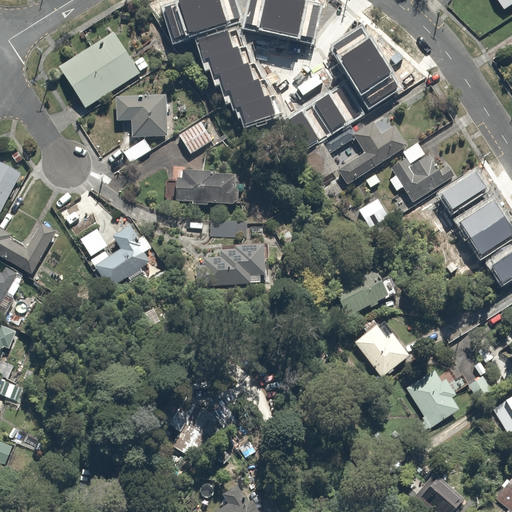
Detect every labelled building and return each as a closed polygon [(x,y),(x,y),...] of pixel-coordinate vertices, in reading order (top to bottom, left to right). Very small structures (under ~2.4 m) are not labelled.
[(193,48),(190,44),(213,29),(218,47),(271,31),(270,25),(287,20),(281,0),(247,0),(239,2),(238,0),(206,0),(207,1),(195,5),(196,8),(156,35),(166,49),(170,46),(175,53),(182,49),(185,54),(193,48)] [(130,62),(110,30),(56,64),(83,105),(147,64),(141,55),(130,62)] [(290,47),(281,34),(261,48),(270,61),(290,47)] [(289,95),(347,56),(336,39),(327,45),(320,34),(306,43),(309,48),(285,64),(290,72),(278,80),(289,95)] [(246,86),(233,66),(215,77),(228,98),(246,86)] [(330,109),(357,101),(359,108),(387,99),(380,75),(354,83),(352,75),(323,83),(330,109)] [(168,135),(166,94),(116,96),(117,120),(131,120),(132,137),(168,135)] [(346,183),(406,144),(385,112),(329,149),(335,158),(358,142),(364,151),(336,169),(346,183)] [(211,138),(197,118),(176,133),(190,153),(211,138)] [(151,150),(144,139),(124,152),(131,163),(151,150)] [(409,201),(453,175),(435,144),(422,152),(416,141),(398,151),(399,153),(386,161),(393,173),(386,177),(393,190),(400,185),(409,201)] [(314,181),(335,166),(327,155),(306,170),(314,181)] [(0,207),(18,169),(0,160),(0,207)] [(237,202),(239,174),(171,168),(169,197),(189,198),(188,203),(207,205),(207,199),(237,202)] [(386,217),(375,196),(355,206),(366,227),(386,217)] [(249,217),(205,216),(205,236),(248,238),(249,217)] [(107,285),(146,258),(121,220),(107,230),(116,244),(107,251),(104,246),(88,257),(107,285)] [(491,247),(472,221),(445,241),(456,256),(461,251),(470,263),(491,247)] [(0,223),(0,255),(32,272),(54,232),(37,222),(24,246),(5,235),(9,228),(0,223)] [(261,281),(260,239),(229,240),(229,244),(215,244),(215,253),(201,254),(201,265),(194,265),(194,282),(261,281)] [(345,314),(395,287),(379,258),(329,285),(345,314)] [(0,297),(15,271),(1,264),(0,265),(0,297)] [(372,320),(353,340),(379,376),(396,364),(404,346),(391,328),(382,334),(372,320)] [(0,345),(1,344),(8,347),(16,330),(0,323),(0,345)] [(429,364),(402,380),(428,423),(456,405),(448,393),(454,390),(444,375),(438,379),(429,364)] [(27,386),(0,374),(0,394),(20,403),(27,386)] [(502,401),(490,408),(505,433),(511,429),(511,389),(499,396),(502,401)] [(213,432),(185,416),(169,444),(196,460),(213,432)] [(11,443),(0,439),(0,462),(4,464),(11,443)] [(430,511),(433,510),(434,511),(454,511),(467,497),(433,467),(408,496),(426,511),(430,511)] [(511,511),(511,471),(491,496),(509,511),(511,511)] [(253,511),(260,507),(250,493),(244,497),(234,482),(220,492),(225,499),(216,505),(209,495),(197,503),(203,511),(253,511)]
